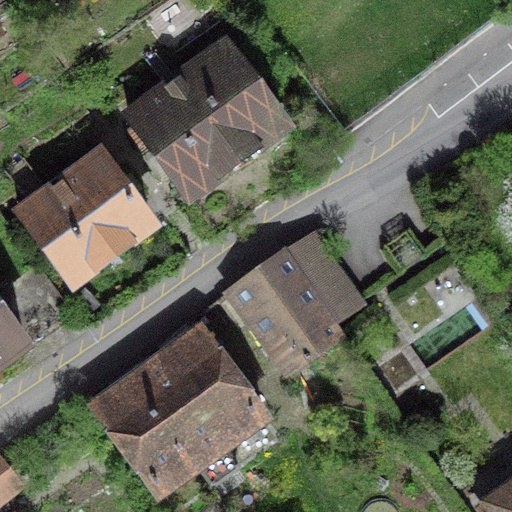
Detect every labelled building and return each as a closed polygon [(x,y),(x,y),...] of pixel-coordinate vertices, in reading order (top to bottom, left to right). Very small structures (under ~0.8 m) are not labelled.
[(129,119),(189,199),(285,127),(227,49),(237,42),(222,23),(194,45),(206,63),(129,119)] [(20,217),(72,285),(152,224),(86,138),(49,166),(63,184),(27,211),(12,193),(0,202),(0,210),(10,224),(20,217)] [(312,232),(285,251),(333,320),(357,303),(323,254),(327,252),(312,232)] [(285,251),(228,292),(289,374),(344,334),(333,320),(285,251)] [(0,368),(74,314),(35,263),(0,289),(0,368)] [(85,400),(153,494),(264,414),(204,334),(113,400),(104,387),(85,400)] [(0,474),(0,500),(13,490),(0,474)] [(511,511),(511,482),(481,503),(486,511),(511,511)]
